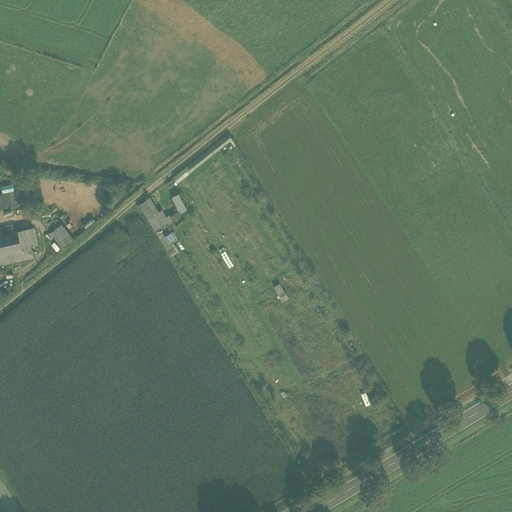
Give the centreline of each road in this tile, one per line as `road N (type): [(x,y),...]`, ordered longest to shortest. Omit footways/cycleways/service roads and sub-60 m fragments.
road 1 (track): [(0,310),(389,0)]
road 2 (secondary): [(511,390),(310,511)]
road 3 (track): [(0,227),(44,225),(49,249),(14,274),(25,290)]
